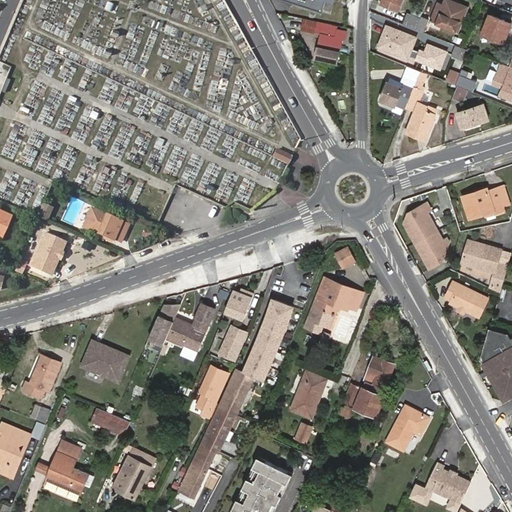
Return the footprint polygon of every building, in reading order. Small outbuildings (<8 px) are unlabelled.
[(281,0),(282,0),(322,13),(324,9),(332,12),(335,0),(281,0)] [(383,0),(382,3),(397,9),(400,0),(383,0)] [(456,7),(445,3),(444,5),(438,3),(431,21),(457,31),(467,6),(457,3),(456,7)] [(403,23),(416,28),(420,18),(407,13),(403,23)] [(490,15),(483,34),(504,42),(511,23),(490,15)] [(416,28),(416,29),(423,32),(428,19),(421,16),(420,18),(416,28)] [(387,26),(379,46),(408,57),(415,38),(387,26)] [(340,55),(341,50),(344,39),(346,40),(347,33),(338,31),(337,37),(333,36),(333,30),(317,27),(317,31),(318,34),(323,35),(318,62),(338,65),(339,64),(340,55)] [(449,51),(424,41),(416,61),(442,71),(449,51)] [(457,56),(465,59),(469,50),(455,44),(453,48),(459,51),(457,56)] [(500,62),(497,70),(511,75),(511,66),(510,66),(500,62)] [(420,71),(406,66),(402,76),(416,81),(417,79),(420,71)] [(492,82),(502,87),(500,93),(511,98),(511,75),(497,70),(492,82)] [(427,74),(420,71),(417,79),(424,82),(427,74)] [(466,89),(467,89),(470,80),(459,75),(458,79),(455,85),(457,85),(466,89)] [(451,76),(449,82),(455,85),(458,79),(451,76)] [(401,88),(403,84),(391,79),(389,83),(401,88)] [(395,105),(405,109),(405,107),(413,88),(403,84),(401,88),(389,83),(388,83),(381,101),(395,106),(395,105)] [(425,88),(415,84),(413,88),(405,107),(414,111),(407,132),(417,136),(418,134),(427,137),(436,113),(434,112),(434,109),(425,105),(428,97),(422,94),(425,88)] [(457,85),(452,97),(461,100),(466,89),(457,85)] [(458,113),(463,128),(488,119),(483,104),(458,113)] [(290,165),(294,156),(277,148),(273,157),(290,165)] [(502,188),(495,190),(500,205),(507,203),(502,188)] [(475,196),(462,200),(468,219),(492,213),(493,214),(502,212),(495,190),(486,192),(486,191),(474,194),(475,196)] [(424,203),(406,212),(403,223),(428,269),(440,263),(445,242),(443,239),(440,240),(424,212),(428,209),(424,203)] [(46,221),(52,207),(45,204),(39,217),(46,221)] [(0,236),(2,238),(11,217),(0,211),(0,236)] [(92,213),(85,230),(111,242),(112,241),(120,246),(128,229),(92,213)] [(52,237),(36,271),(56,280),(71,246),(52,237)] [(501,249),(468,239),(461,262),(494,272),(496,265),(501,249)] [(340,268),(355,262),(348,245),(333,251),(340,268)] [(25,264),(19,262),(14,272),(20,275),(25,264)] [(506,268),(496,265),(494,272),(489,290),(491,291),(494,278),(503,281),(506,268)] [(0,276),(0,290),(5,290),(8,278),(0,276)] [(494,278),(491,291),(499,295),(503,281),(494,278)] [(338,317),(334,316),(338,305),(343,307),(349,310),(351,307),(356,309),(363,295),(329,281),(325,291),(333,294),(329,302),(327,301),(326,304),(323,302),(311,329),(323,334),(327,324),(334,327),(338,317)] [(451,301),(458,286),(452,283),(445,298),(451,301)] [(486,300),(458,286),(451,301),(449,304),(458,309),(464,312),(478,319),(486,300)] [(231,299),(234,292),(222,287),(219,294),(231,299)] [(245,294),(235,289),(234,292),(231,299),(226,311),(245,319),(254,295),(246,291),(245,294)] [(322,299),(327,301),(329,302),(333,294),(325,291),(322,299)] [(239,368),(222,406),(237,412),(254,375),(265,380),(297,308),(277,299),(245,371),(239,368)] [(194,322),(176,314),(174,318),(167,337),(185,344),(198,350),(211,321),(210,320),(216,305),(202,300),(196,315),(198,315),(194,322)] [(172,302),(169,311),(176,313),(179,304),(172,302)] [(338,305),(334,316),(338,317),(343,307),(338,305)] [(174,318),(160,313),(150,338),(164,343),(167,337),(174,318)] [(509,328),(490,322),(481,353),(502,392),(508,389),(509,391),(511,389),(511,333),(511,334),(509,328)] [(237,323),(231,335),(225,348),(239,354),(250,327),(237,323)] [(120,382),(132,355),(94,339),(83,366),(120,382)] [(159,352),(162,345),(150,340),(147,347),(159,352)] [(198,350),(185,344),(183,350),(196,355),(198,350)] [(61,363),(43,355),(31,382),(27,381),(24,390),(43,398),(47,391),(49,392),(61,363)] [(376,356),(374,361),(384,365),(386,360),(376,356)] [(384,365),(374,361),(365,386),(355,383),(344,408),(355,412),(357,408),(379,416),(388,394),(386,393),(397,363),(386,360),(384,365)] [(213,396),(207,409),(205,414),(211,416),(230,375),(216,368),(205,392),(213,396)] [(328,380),(308,371),(292,410),(312,419),(324,390),(328,380)] [(199,406),(207,409),(213,396),(205,392),(199,406)] [(31,416),(46,422),(51,409),(37,403),(31,416)] [(402,447),(410,436),(420,412),(410,404),(388,437),(402,447)] [(237,412),(222,406),(183,489),(197,496),(237,412)] [(92,420),(124,435),(130,422),(98,407),(92,420)] [(420,412),(410,436),(413,431),(418,434),(429,417),(420,412)] [(300,420),(292,438),(306,443),(313,426),(300,420)] [(0,432),(0,437),(2,439),(0,442),(0,464),(1,465),(0,467),(15,474),(24,456),(17,444),(24,440),(27,448),(32,435),(4,423),(0,432)] [(47,480),(82,494),(90,478),(74,471),(84,448),(65,439),(53,466),(50,475),(47,480)] [(157,459),(134,447),(116,487),(138,499),(157,459)] [(273,511),(293,473),(260,456),(231,511),(273,511)] [(465,499),(474,479),(460,472),(453,468),(448,466),(449,462),(442,459),(429,487),(437,491),(439,487),(465,499)] [(37,469),(50,475),(53,466),(41,461),(37,469)] [(498,511),(488,505),(494,492),(476,481),(461,511),(498,511)] [(332,511),(334,508),(319,502),(316,511),(332,511)]
